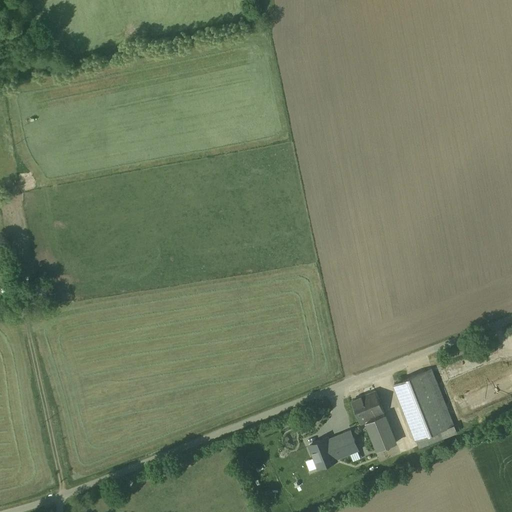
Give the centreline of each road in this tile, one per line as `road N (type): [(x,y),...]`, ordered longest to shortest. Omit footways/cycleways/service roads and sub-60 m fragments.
road 1 (residential): [(61,495),(511,317)]
road 2 (track): [(61,495),(21,296)]
